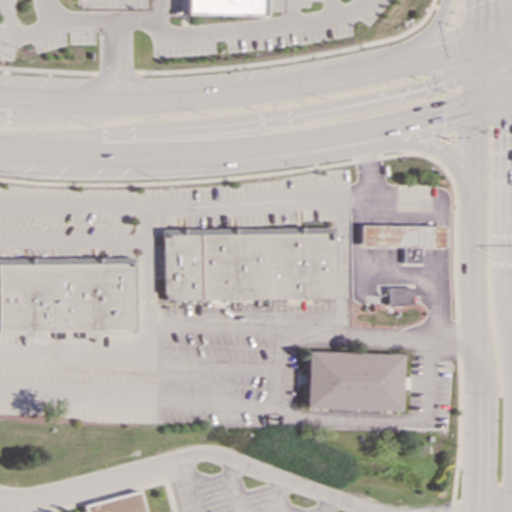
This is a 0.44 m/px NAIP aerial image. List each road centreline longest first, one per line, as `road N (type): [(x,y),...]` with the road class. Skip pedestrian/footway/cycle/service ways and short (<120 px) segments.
road 1 (primary): [(484,40),(208,96),(76,101),(0,94)]
road 2 (primary): [(0,140),(277,118),(435,85),(480,66)]
road 3 (primary): [(0,152),(133,158),(362,133)]
road 4 (secondary): [(476,106),(476,391)]
road 5 (primary): [(133,158),(228,168),(365,148)]
road 6 (primary): [(365,148),(416,144),(440,152),(471,193)]
road 7 (secondary): [(476,391),(473,511)]
